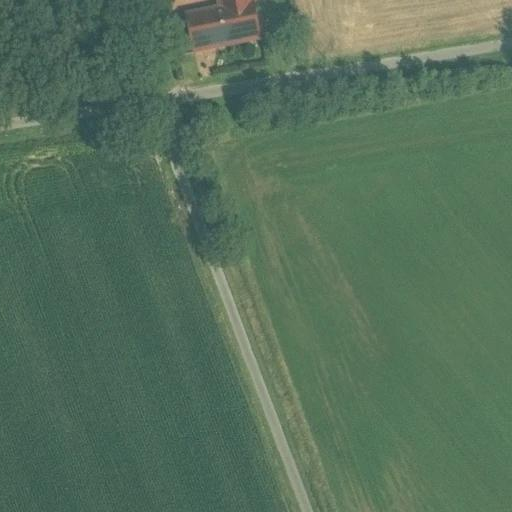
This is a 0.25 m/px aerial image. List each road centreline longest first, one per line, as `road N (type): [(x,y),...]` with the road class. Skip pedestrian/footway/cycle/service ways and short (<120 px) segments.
road 1 (unclassified): [(511,43),(0,128)]
road 2 (track): [(306,511),(150,103)]
